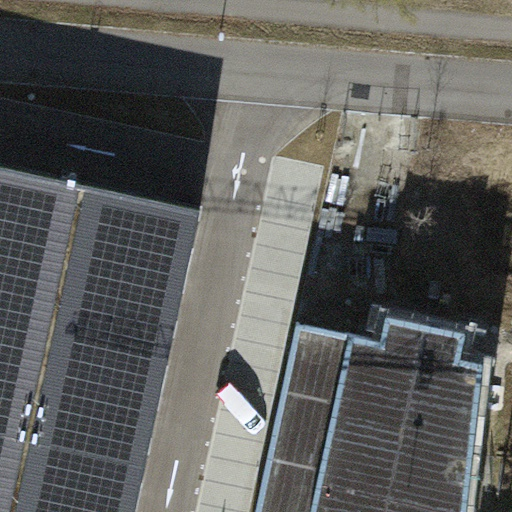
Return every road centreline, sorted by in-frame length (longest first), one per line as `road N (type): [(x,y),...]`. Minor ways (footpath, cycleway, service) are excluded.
road 1 (residential): [(511,101),(0,62)]
road 2 (track): [(155,0),(511,30)]
